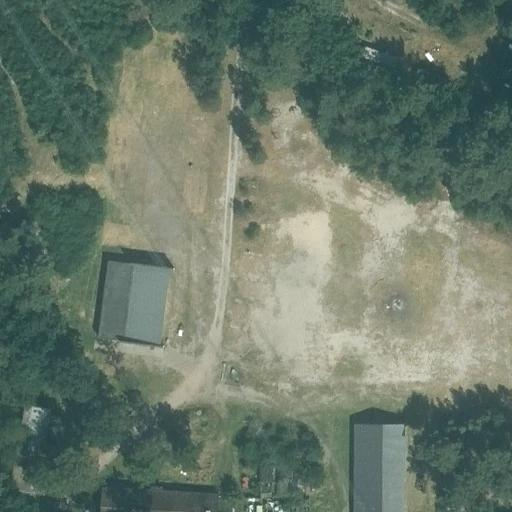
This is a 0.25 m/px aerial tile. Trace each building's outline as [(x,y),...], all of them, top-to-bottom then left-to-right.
[(172,270),(109,262),(99,339),(162,347),(172,270)] [(53,410),(27,405),(10,490),(36,495),(53,410)] [(404,511),(405,426),(355,425),(354,511),(404,511)] [(260,468),(262,498),(305,496),(304,466),(260,468)] [(219,511),(221,495),(163,491),(164,487),(151,486),(151,491),(124,489),(124,484),(107,483),(107,488),(104,487),(101,511),(219,511)]
